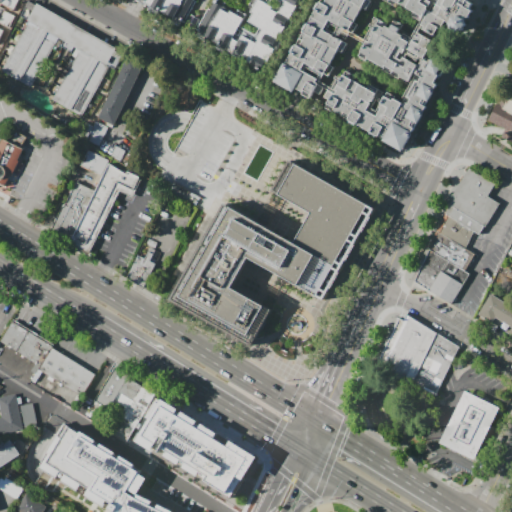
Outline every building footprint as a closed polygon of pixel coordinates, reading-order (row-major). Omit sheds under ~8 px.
[(0,0),(0,2),(13,8),(16,0),(0,0)] [(193,0),(178,25),(135,0),(193,0)] [(251,21),(255,13),(252,11),(258,0),(260,0),(266,3),(267,0),(304,0),(262,73),(203,39),(222,8),(231,13),(232,11),(246,19),(242,26),(255,34),(260,26),(251,21)] [(323,0),(321,4),(319,3),(286,66),(283,65),(281,63),(271,82),(291,93),(293,89),(300,93),(299,95),(311,101),(312,99),(318,102),(316,105),(333,114),(334,112),(346,119),(344,121),(354,126),(354,125),(376,137),(381,140),(380,142),(402,153),(438,86),(437,85),(446,68),(429,59),(428,62),(421,58),(430,41),(426,38),(424,38),(415,33),(412,38),(408,37),(401,33),(404,27),(393,21),(390,26),(378,19),(375,25),(371,23),(365,34),(369,36),(364,45),(359,43),(355,51),(360,53),(358,56),(412,85),(402,103),(345,73),(335,91),(319,82),(323,74),(329,77),(335,68),(329,65),(336,51),(343,55),(348,45),(335,38),(337,35),(348,41),(349,38),(352,33),(356,25),(351,23),(359,8),(368,13),(374,2),(370,0),(384,0),(386,1),(386,0),(393,0),(391,4),(405,11),(407,7),(420,14),(417,19),(428,25),(425,30),(429,32),(446,41),(454,26),(457,28),(458,31),(464,33),(470,30),(470,25),(474,25),(477,21),(475,20),(478,14),(475,12),(478,6),(474,4),(476,3),(470,0),(323,0)] [(112,69),(79,50),(59,39),(26,20),(37,2),(122,50),(112,69)] [(0,66),(26,20),(59,39),(31,89),(0,71),(0,66)] [(349,38),(359,43),(364,45),(369,36),(365,34),(362,39),(352,33),(349,38)] [(79,50),(112,69),(84,118),(51,99),(79,50)] [(143,65),(113,125),(97,117),(127,57),(143,65)] [(511,83),(507,81),(486,120),(506,130),(505,133),(502,137),(511,142),(511,83)] [(0,149),(5,139),(27,149),(21,160),(22,161),(15,175),(14,174),(9,185),(0,180),(0,149)] [(91,151),(109,159),(102,175),(84,167),(91,151)] [(271,313),(251,349),(168,303),(223,204),(293,243),(308,215),(270,194),(288,162),(375,210),(325,302),(248,260),(231,291),(271,313)] [(110,164),(127,174),(128,171),(143,178),(134,197),(121,192),(90,256),(71,244),(110,164)] [(470,168),(496,183),(488,195),(500,203),(487,226),(485,225),(480,233),(475,230),(446,213),(445,212),(455,195),(453,194),(470,168)] [(78,181),(96,190),(70,239),(53,230),(78,181)] [(446,213),(475,230),(465,248),(436,231),(446,213)] [(436,231),(465,248),(475,254),(465,270),(429,248),(436,231)] [(429,248),(465,270),(469,273),(452,303),(413,279),(427,247),(429,248)] [(127,278),(144,286),(155,263),(150,261),(153,254),(148,251),(145,258),(138,255),(127,278)] [(491,292),(511,304),(511,327),(496,318),(493,323),(478,314),(491,292)] [(402,313),(454,345),(433,394),(376,367),(402,313)] [(14,320),(33,332),(20,352),(1,340),(14,320)] [(33,332),(57,347),(44,367),(20,352),(33,332)] [(56,348),(97,374),(84,397),(41,370),(44,367),(56,348)] [(116,361),(133,371),(129,377),(114,402),(110,409),(95,400),(112,372),(110,371),(116,361)] [(129,377),(143,385),(127,410),(114,402),(129,377)] [(143,385),(156,394),(135,426),(122,418),(127,410),(143,385)] [(464,392),(438,444),(456,453),(475,462),(501,409),(464,392)] [(0,434),(0,418),(2,418),(0,409),(0,396),(16,393),(23,430),(0,434)] [(135,440),(231,498),(257,456),(161,398),(135,440)] [(19,405),(23,426),(36,424),(32,403),(19,405)] [(190,511),(172,502),(145,486),(150,476),(69,428),(48,463),(123,511),(190,511)] [(0,469),(0,445),(10,439),(21,456),(0,469)] [(38,511),(15,511),(25,495),(42,505),(38,511)]
